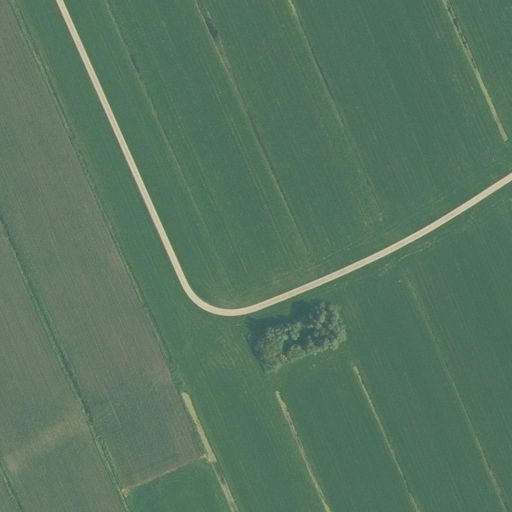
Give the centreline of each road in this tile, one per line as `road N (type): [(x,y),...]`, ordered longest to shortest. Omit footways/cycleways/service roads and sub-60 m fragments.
road 1 (track): [(511,178),(421,235),(308,290),(247,312),(220,312),(187,289),(59,0)]
road 2 (track): [(197,302),(182,364),(140,411),(175,511)]
